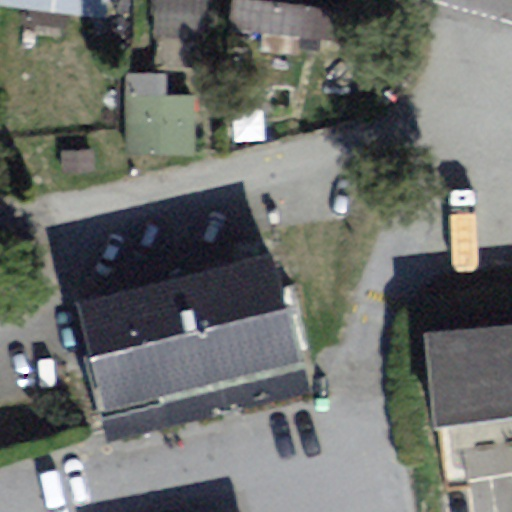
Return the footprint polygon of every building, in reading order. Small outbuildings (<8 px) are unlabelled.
[(157,0),(155,28),(199,33),(202,0),(157,0)] [(328,50),(338,9),(301,0),(237,0),(231,27),(328,50)] [(198,145),(197,73),(128,74),(130,146),(198,145)] [(264,256),(70,302),(97,415),(291,369),(264,256)] [(511,298),(415,308),(418,425),(511,414),(511,298)]
